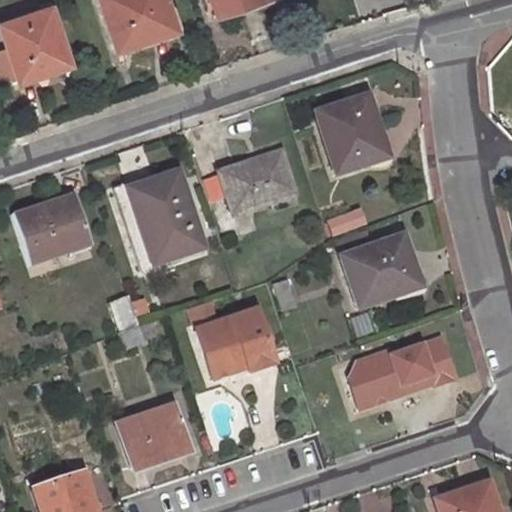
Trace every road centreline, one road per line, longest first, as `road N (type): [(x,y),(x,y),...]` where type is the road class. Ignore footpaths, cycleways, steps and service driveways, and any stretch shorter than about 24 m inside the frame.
road 1 (residential): [(433,27),(0,167)]
road 2 (residential): [(233,511),(511,421)]
road 3 (residential): [(454,143),(511,397)]
